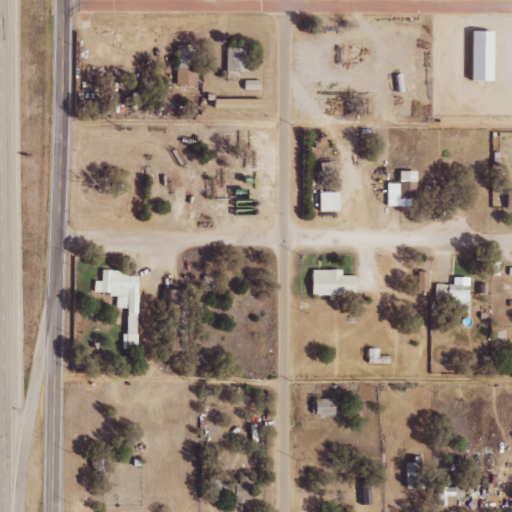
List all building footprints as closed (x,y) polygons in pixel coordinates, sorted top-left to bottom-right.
[(466,81),(488,81),(488,31),(466,31),(466,81)] [(479,32),(479,82),(503,82),(502,31),(479,32)] [(173,85),(190,85),(191,45),(173,45),(173,85)] [(222,48),(223,72),(244,71),(243,47),(222,48)] [(254,81),(241,81),(241,91),(254,90),(254,81)] [(257,99),(209,99),(209,109),(257,109),(257,99)] [(384,184),(383,207),(405,207),(405,201),(412,201),(413,172),(395,171),(395,184),(384,184)] [(452,209),(453,190),(439,190),(439,209),(452,209)] [(511,209),(511,190),(503,190),(502,210),(511,209)] [(314,212),(336,211),(336,192),(313,192),(314,212)] [(133,349),(135,277),(125,276),(125,271),(99,270),(99,281),(92,281),(91,294),(114,294),(114,308),(123,309),(122,349),(133,349)] [(201,292),(218,292),(218,270),(201,271),(201,292)] [(307,270),(307,295),(352,294),(351,276),(338,276),(338,270),(307,270)] [(426,272),(414,272),(413,292),(425,292),(426,272)] [(466,304),(467,278),(450,277),(450,285),(433,284),(432,303),(466,304)] [(178,352),(179,324),(175,324),(178,291),(161,290),(160,316),(165,316),(163,351),(178,352)] [(311,416),(331,416),(331,399),(310,400),(311,416)] [(402,459),(403,490),(423,489),(423,459),(402,459)] [(250,476),(236,476),(236,483),(221,482),(221,476),(206,475),(205,495),(222,495),(222,502),(241,502),(241,499),(250,499),(250,476)] [(452,506),(452,497),(459,497),(459,486),(435,487),(436,506),(452,506)]
